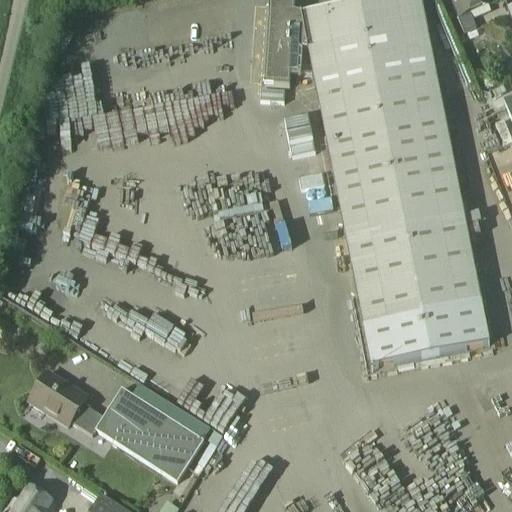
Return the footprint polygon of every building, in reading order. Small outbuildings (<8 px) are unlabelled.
[(489,348),(481,309),(419,0),(390,0),(301,18),(294,18),(295,3),(269,2),(264,90),(289,91),(290,77),(313,79),(371,372),(489,348)] [(476,31),(470,16),(491,6),(488,0),(450,0),(459,20),(457,21),(463,36),(476,31)] [(213,207),(216,231),(274,224),(270,186),(231,191),(232,205),(213,207)] [(47,376),(28,406),(68,431),(71,427),(92,440),(95,435),(177,487),(204,445),(121,392),(103,421),(83,408),(87,402),(47,376)] [(47,511),(52,506),(27,490),(13,511),(47,511)] [(122,511),(101,498),(92,511),(122,511)]
